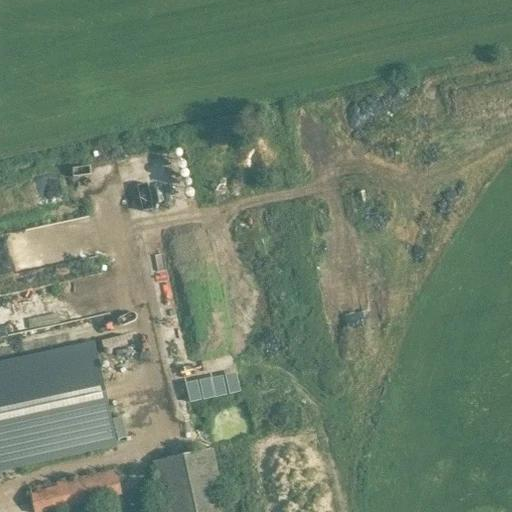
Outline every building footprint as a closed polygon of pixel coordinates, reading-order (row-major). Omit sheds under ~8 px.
[(156,254),(271,245),(269,217),(153,226),(156,254)] [(40,280),(65,277),(63,266),(39,270),(40,280)] [(95,344),(0,365),(0,470),(117,444),(95,344)] [(225,511),(213,450),(153,464),(163,511),(225,511)] [(34,511),(52,511),(66,509),(101,501),(103,511),(124,511),(116,472),(30,490),(34,511)]
